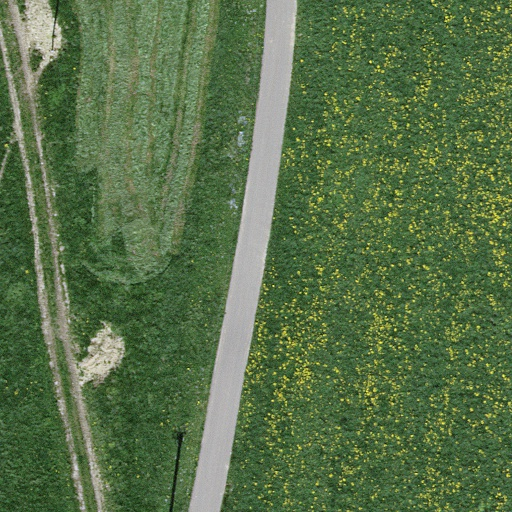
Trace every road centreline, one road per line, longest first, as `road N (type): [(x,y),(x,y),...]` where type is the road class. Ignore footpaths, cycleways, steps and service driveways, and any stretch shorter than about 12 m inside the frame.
road 1 (track): [(4,0),(94,511)]
road 2 (unclassified): [(201,511),(276,78),(280,0)]
